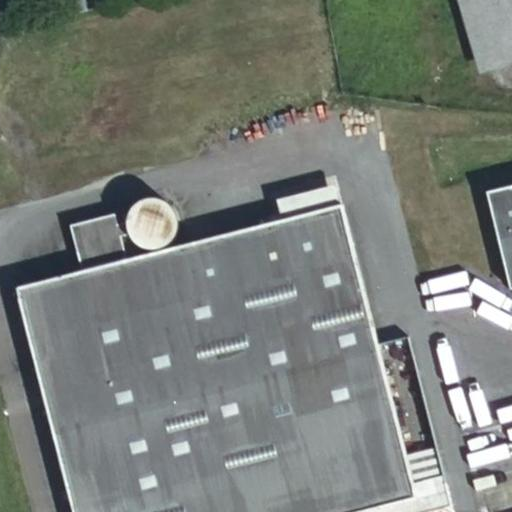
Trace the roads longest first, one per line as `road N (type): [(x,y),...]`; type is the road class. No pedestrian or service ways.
road 1 (unknown): [(0,283),(18,235),(93,198),(147,189),(265,202),(341,185),(359,190),(385,224),(463,511)]
road 2 (unknown): [(54,511),(0,300)]
